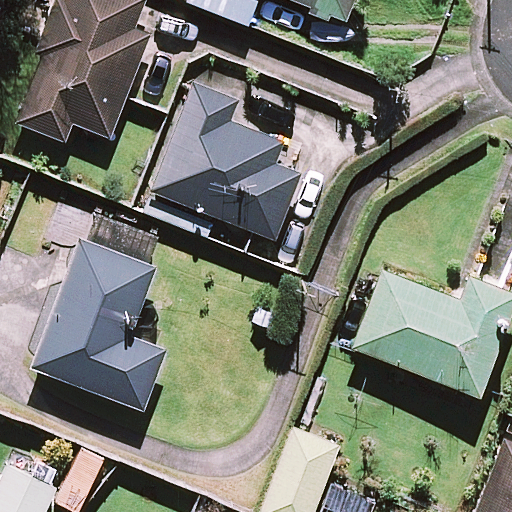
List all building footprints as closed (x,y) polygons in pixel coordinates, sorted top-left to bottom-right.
[(138,0),(57,0),(12,119),(61,137),(68,119),(106,134),(145,30),(129,25),(138,0)] [(302,0),(304,1),(302,8),(326,17),(329,10),(340,14),(345,0),(302,0)] [(230,96),(188,80),(147,186),(269,233),(294,169),(268,159),(276,138),(222,117),(230,96)] [(150,263),(75,236),(28,363),(138,404),(159,345),(124,332),(150,263)] [(453,297),(379,267),(349,341),(471,390),(511,291),(463,272),(453,297)] [(306,511),(334,441),(287,423),(255,510),(261,511),(306,511)] [(473,511),(511,511),(511,440),(503,437),(473,511)] [(97,456),(76,445),(52,496),(73,507),(97,456)] [(38,511),(51,484),(5,462),(0,472),(0,511),(38,511)] [(364,511),(370,497),(327,482),(316,511),(364,511)]
